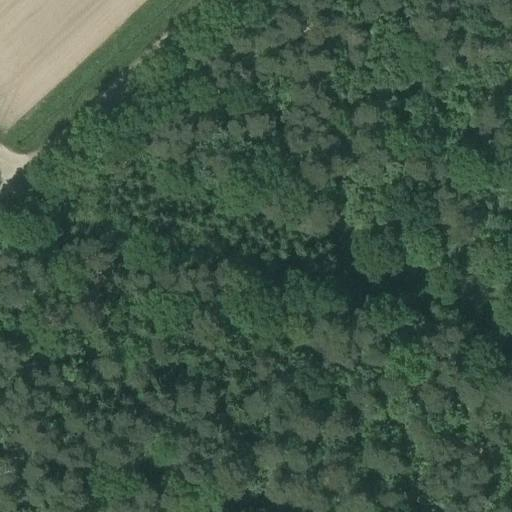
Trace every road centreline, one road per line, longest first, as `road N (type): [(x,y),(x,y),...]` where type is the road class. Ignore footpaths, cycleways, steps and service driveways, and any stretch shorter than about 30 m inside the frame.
road 1 (track): [(329,0),(374,511)]
road 2 (unclassified): [(0,194),(210,0)]
